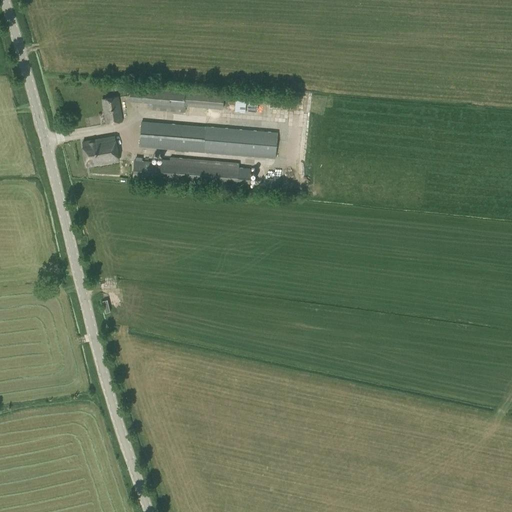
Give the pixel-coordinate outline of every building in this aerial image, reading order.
[(224,93),(130,85),(129,102),(153,104),(152,107),(184,110),(184,106),(223,109),(224,93)] [(122,121),(118,97),(102,99),(106,124),(122,121)] [(278,133),(206,127),(141,121),(139,147),(204,152),(276,158),(278,133)] [(118,160),(114,138),(83,143),(87,165),(118,160)] [(134,160),(132,179),(248,188),(250,168),(238,167),(238,165),(160,159),(160,163),(134,160)]
